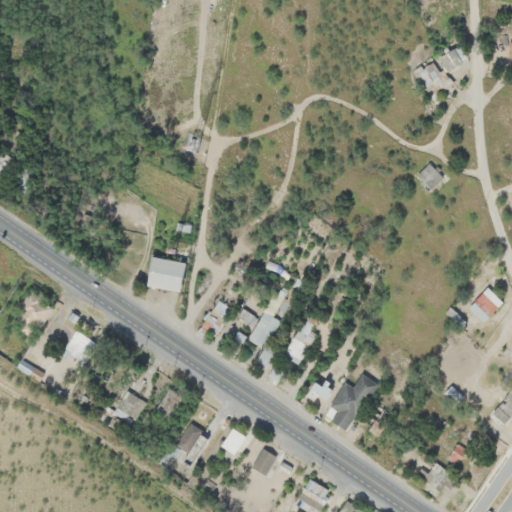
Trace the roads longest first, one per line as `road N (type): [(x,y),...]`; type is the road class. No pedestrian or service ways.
road 1 (primary): [(422,511),(0,222)]
road 2 (residential): [(471,0),(482,164),(511,270)]
